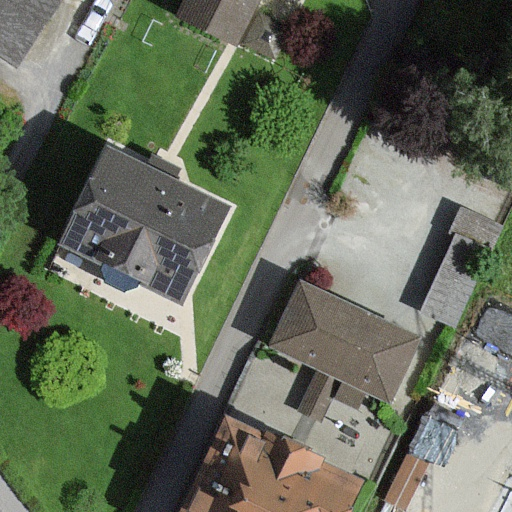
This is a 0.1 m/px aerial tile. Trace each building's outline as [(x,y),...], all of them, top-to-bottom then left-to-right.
[(0,0),(0,43),(15,54),(51,0),(0,0)] [(255,0),(183,0),(177,14),(237,41),(255,0)] [(219,214),(98,158),(56,249),(177,305),(219,214)] [(409,339),(292,283),(262,346),(379,402),(409,339)] [(345,511),(358,487),(219,419),(172,511),(345,511)]
